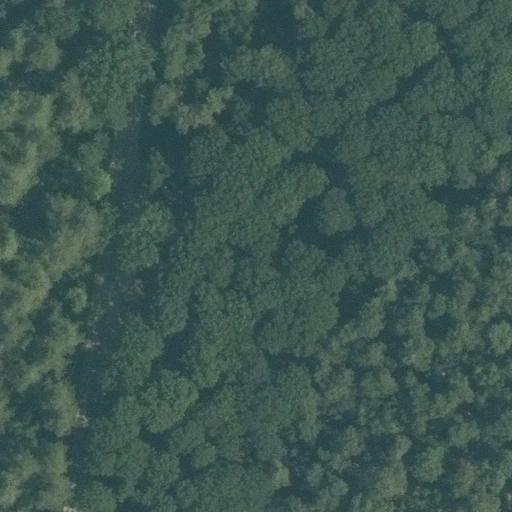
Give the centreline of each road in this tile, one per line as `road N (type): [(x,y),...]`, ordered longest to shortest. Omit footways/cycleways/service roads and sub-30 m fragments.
road 1 (tertiary): [(72,511),(138,0)]
road 2 (track): [(94,346),(156,279),(370,0)]
road 3 (track): [(25,0),(122,124)]
